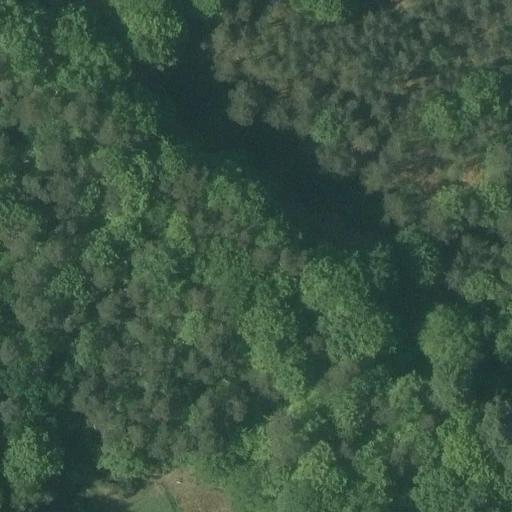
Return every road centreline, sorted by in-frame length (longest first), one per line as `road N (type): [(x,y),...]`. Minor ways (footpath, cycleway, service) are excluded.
road 1 (track): [(0,16),(309,249),(511,437)]
road 2 (track): [(291,511),(415,480),(488,414)]
